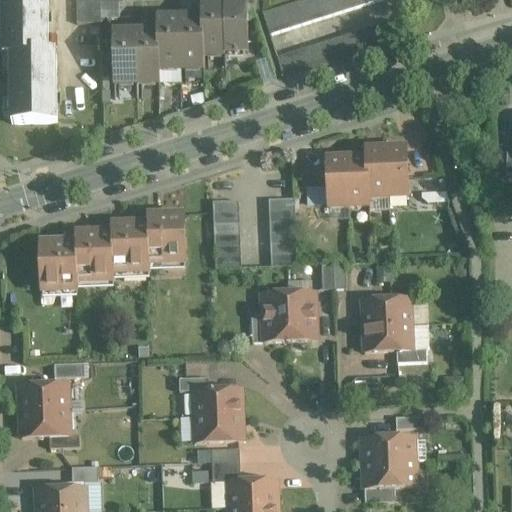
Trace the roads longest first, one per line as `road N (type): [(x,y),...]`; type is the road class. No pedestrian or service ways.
road 1 (tertiary): [(511,45),(0,209)]
road 2 (residential): [(324,471),(338,442),(321,420),(294,430),(291,448),(303,464)]
